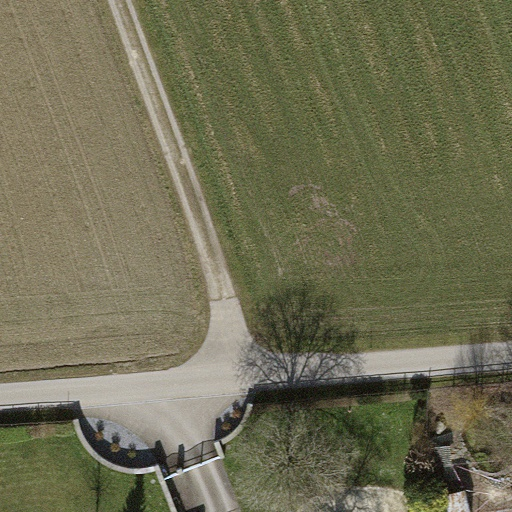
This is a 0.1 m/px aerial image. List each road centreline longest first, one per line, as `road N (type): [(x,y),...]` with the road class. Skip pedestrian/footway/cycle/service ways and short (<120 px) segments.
road 1 (track): [(0,396),(511,357)]
road 2 (track): [(120,0),(248,377)]
road 3 (track): [(172,383),(222,511)]
